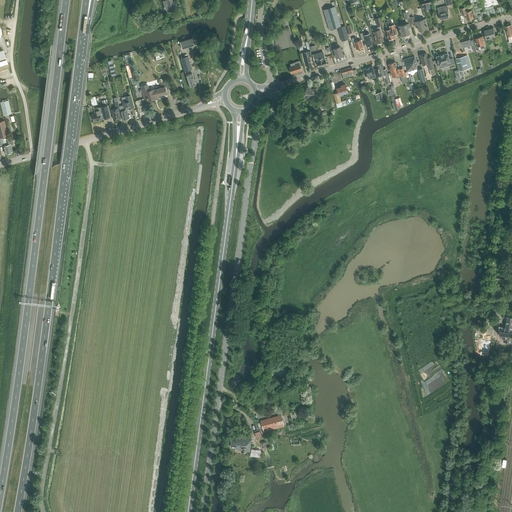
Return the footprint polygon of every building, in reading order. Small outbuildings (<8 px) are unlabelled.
[(421,0),(422,6),(423,6),(424,10),(430,9),(429,4),(431,4),(430,0),(421,0)] [(447,12),(449,12),(447,5),(438,8),(441,20),(449,18),(447,12)] [(329,30),(341,26),(335,6),(323,10),(329,30)] [(472,10),(469,11),(467,7),(461,8),(463,15),(466,14),(468,20),(474,18),(472,10)] [(410,16),(408,12),(406,13),(403,13),(405,20),(407,19),(408,23),(399,26),(401,36),(410,33),(408,27),(413,26),(411,18),(410,18),(410,16)] [(414,17),(411,18),(413,26),(418,25),(419,31),(428,29),(425,19),(415,21),(414,17)] [(391,19),(387,21),(389,30),(385,31),(388,40),(394,38),(394,35),(397,34),(395,25),(392,25),(391,19)] [(338,28),(341,40),(342,41),(349,39),(345,26),(338,28)] [(379,27),(372,29),(376,44),(383,41),(380,30),(379,27)] [(487,39),(496,37),(493,28),(484,30),(487,39)] [(360,34),(362,40),(362,41),(365,40),(367,46),(373,45),(369,33),(366,35),(365,32),(360,34)] [(463,48),(474,45),(474,42),(473,40),(471,41),(469,35),(461,37),(463,48)] [(476,41),(474,42),(474,45),(476,50),(480,49),(479,46),(480,46),(481,49),(485,48),(484,45),(485,45),(483,38),(484,38),(483,36),(479,37),(478,36),(477,37),(476,37),(477,38),(476,38),(476,41)] [(356,37),(352,38),(353,42),(354,42),(357,49),(363,47),(360,40),(357,41),(356,37)] [(336,58),(343,56),(340,47),(338,47),(337,44),(332,46),(333,49),(336,58)] [(312,67),(310,56),(311,56),(310,51),(307,52),(307,53),(304,54),(307,68),(312,67)] [(325,57),(324,54),(324,53),(323,53),(323,52),(322,52),(321,52),(313,54),(314,60),(317,59),(317,62),(319,67),(327,65),(326,60),(325,60),(325,57)] [(426,53),(420,55),(423,66),(428,64),(429,70),(435,68),(431,56),(428,57),(426,53)] [(441,55),(436,57),(439,66),(450,63),(451,65),(455,63),(453,58),(449,59),(448,53),(443,55),(443,54),(441,55)] [(188,56),(181,58),(185,72),(192,70),(188,56)] [(416,65),(417,65),(415,57),(404,60),(407,71),(417,68),(416,65)] [(465,62),(464,57),(456,59),(459,71),(470,67),(469,61),(465,62)] [(301,70),(299,64),(300,63),(300,61),(290,64),(291,67),(290,67),(292,73),(301,70)] [(401,77),(405,75),(403,68),(400,69),(399,68),(397,69),(395,62),(388,64),(392,77),(399,75),(399,73),(400,72),(401,77)] [(385,83),(386,84),(391,83),(387,69),(384,70),(382,64),(376,65),(380,76),(383,75),(385,83)] [(370,79),(376,78),(372,66),(363,69),(365,76),(369,75),(370,79)] [(352,67),(341,70),(343,78),(351,75),(351,73),(353,73),(354,75),(357,74),(356,70),(353,71),(352,67)] [(196,86),(192,74),(186,75),(190,88),(196,86)] [(166,90),(172,88),(170,81),(161,84),(162,88),(152,90),(148,91),(146,85),(141,86),(145,99),(148,98),(149,101),(158,99),(157,96),(167,93),(166,90)] [(306,85),(305,84),(297,87),(301,99),(313,95),(315,94),(316,98),(321,96),(318,87),(311,89),(309,84),(306,85)] [(339,95),(348,92),(345,84),(341,85),(341,87),(337,88),(338,93),(333,94),(336,103),(341,102),(339,95)] [(122,101),(124,106),(119,107),(123,120),(129,118),(127,110),(134,108),(131,95),(129,95),(125,96),(126,100),(122,101)] [(92,114),(94,121),(110,117),(106,100),(102,101),(103,106),(94,109),(95,114),(92,114)] [(4,116),(12,114),(9,101),(1,102),(4,116)] [(118,107),(119,107),(118,101),(115,102),(114,102),(116,107),(111,108),(114,119),(121,117),(118,107)] [(0,137),(8,136),(5,120),(0,121),(0,137)] [(10,138),(6,139),(7,145),(4,145),(3,146),(5,153),(7,153),(8,154),(10,154),(11,152),(13,151),(10,138)] [(499,326),(498,330),(500,330),(499,335),(504,336),(503,341),(511,342),(511,337),(511,336),(511,316),(506,315),(505,326),(504,326),(504,327),(499,326)] [(284,426),(283,423),(280,415),(261,420),(264,431),(268,430),(284,426)] [(235,450),(250,452),(252,438),(239,437),(239,438),(231,437),(230,448),(236,449),(235,450)]
